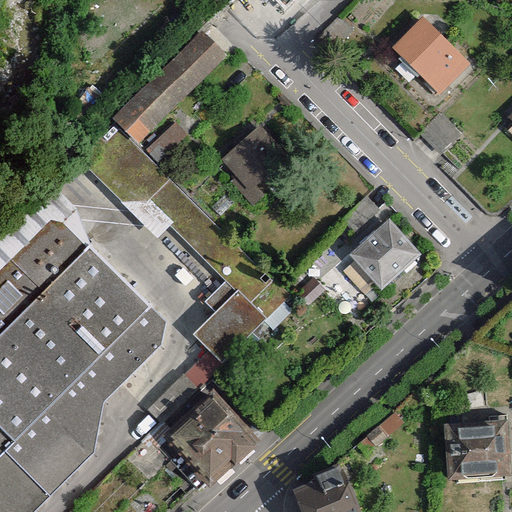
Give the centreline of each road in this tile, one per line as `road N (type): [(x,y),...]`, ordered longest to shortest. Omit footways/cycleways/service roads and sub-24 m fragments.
road 1 (residential): [(227,0),(356,120),(493,270)]
road 2 (tertiary): [(228,511),(493,270)]
